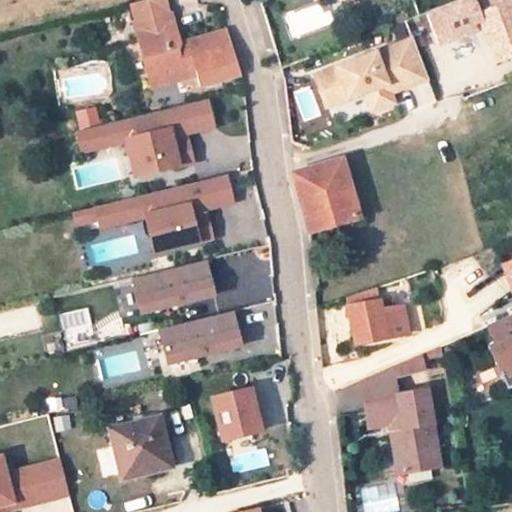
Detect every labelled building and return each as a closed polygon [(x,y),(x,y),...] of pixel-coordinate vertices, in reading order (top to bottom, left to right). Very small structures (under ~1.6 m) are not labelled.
[(171,13),(167,0),(149,0),(128,5),(132,22),(171,13)] [(511,1),(511,0),(463,0),(423,15),(436,48),(472,33),(469,24),(476,21),(480,31),(485,29),(488,38),(486,47),(493,65),(511,57),(511,12),(509,5),(511,3),(511,1)] [(171,13),(132,22),(135,33),(173,23),(171,13)] [(173,23),(135,33),(141,55),(147,75),(194,64),(197,77),(199,86),(240,75),(225,32),(179,44),(173,23)] [(410,42),(312,80),(324,112),(364,96),(371,115),(391,107),(388,97),(425,83),(410,42)] [(147,75),(151,88),(197,77),(194,64),(147,75)] [(205,98),(75,132),(81,152),(125,141),(134,176),(191,161),(185,139),(180,141),(179,134),(211,125),(210,119),(205,98)] [(85,114),(87,125),(99,122),(97,112),(85,114)] [(340,161),(293,174),(309,232),(357,219),(340,161)] [(225,175),(95,207),(101,227),(145,216),(153,251),(211,237),(205,216),(200,217),(199,210),(232,202),(225,175)] [(205,261),(132,279),(141,313),(213,295),(205,261)] [(511,261),(501,265),(511,291),(511,290),(511,261)] [(355,345),(387,338),(382,312),(377,289),(344,299),(355,345)] [(401,308),(382,312),(387,338),(407,335),(401,308)] [(229,313),(156,332),(164,366),(237,347),(229,313)] [(495,343),(488,346),(507,390),(511,387),(511,314),(487,325),(495,343)] [(360,380),(363,404),(397,398),(396,394),(392,366),(360,380)] [(211,440),(257,429),(245,383),(200,394),(211,440)] [(397,398),(363,404),(368,428),(387,425),(395,475),(440,467),(426,390),(396,394),(397,398)] [(108,430),(121,480),(171,468),(159,417),(108,430)] [(0,511),(3,511),(1,503),(18,499),(19,504),(49,497),(41,466),(12,473),(8,456),(0,457),(0,511)] [(58,462),(41,466),(49,497),(66,493),(58,462)]
